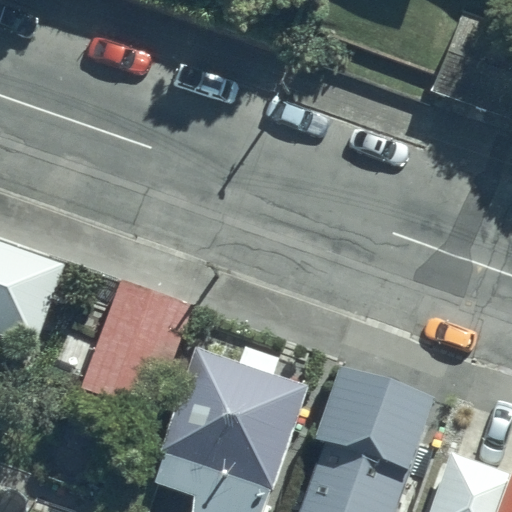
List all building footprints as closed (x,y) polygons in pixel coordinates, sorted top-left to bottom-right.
[(511,16),(466,0),(464,0),(433,89),(511,116),(511,16)] [(0,238),(0,329),(44,345),(73,265),(0,238)] [(201,301),(124,275),(86,386),(162,412),(201,301)] [(270,511),(315,384),(200,344),(167,449),(174,452),(163,480),(202,495),(201,511),(270,511)] [(401,511),(440,395),(345,367),(321,440),(329,443),(305,511),(401,511)] [(511,511),(511,480),(458,460),(438,511),(511,511)]
